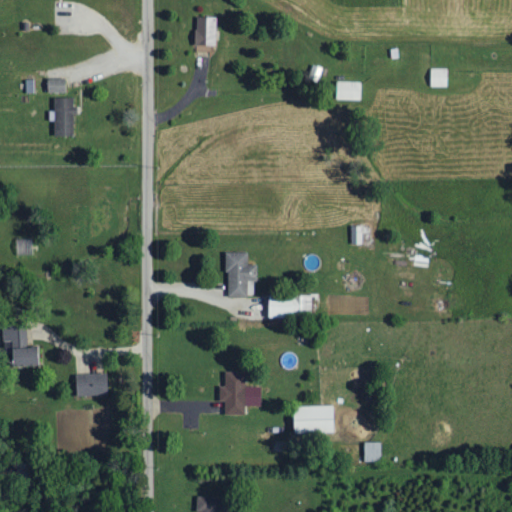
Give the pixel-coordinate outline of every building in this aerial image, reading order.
[(432,88),(449,87),(448,69),(431,69),(432,88)] [(66,78),(48,79),(49,93),(67,92),(66,78)] [(363,82),(339,82),(338,99),(362,100),(363,82)] [(56,136),(76,136),(76,106),(75,106),(75,98),(55,98),(56,111),(51,111),(51,121),(56,121),(56,136)] [(366,226),(352,226),(352,244),(366,244),(366,226)] [(33,239),(17,240),(18,254),(34,254),(33,239)] [(249,252),(228,253),(229,297),(249,297),(248,282),(257,282),(256,265),(249,265),(249,252)] [(271,315),(312,316),(312,295),(271,294),(271,315)] [(42,365),(41,347),(29,348),(28,324),(4,325),(5,342),(14,342),(15,366),(42,365)] [(246,372),(226,372),(226,387),(221,387),(221,402),(226,402),(226,415),(247,415),(246,407),(263,406),(263,387),(247,387),(246,372)] [(109,374),(78,375),(78,396),(110,395),(109,374)] [(296,434),(337,432),(336,406),(296,407),(296,434)] [(366,462),(382,462),(382,443),(366,443),(366,462)] [(219,511),(220,497),(198,497),(198,511),(219,511)]
